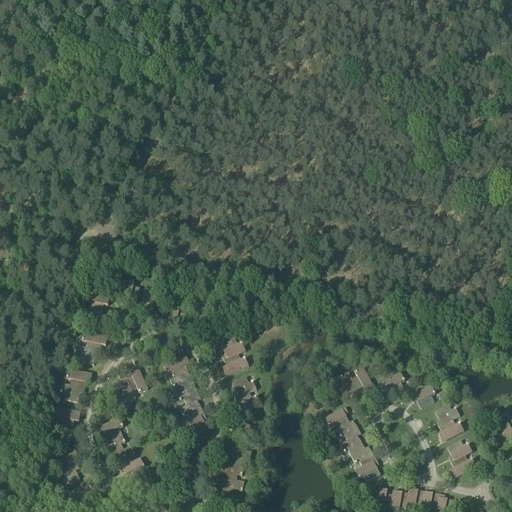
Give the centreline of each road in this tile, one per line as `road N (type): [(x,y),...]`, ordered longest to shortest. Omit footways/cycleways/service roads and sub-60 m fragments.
road 1 (track): [(511,357),(95,239)]
road 2 (track): [(95,239),(231,0)]
